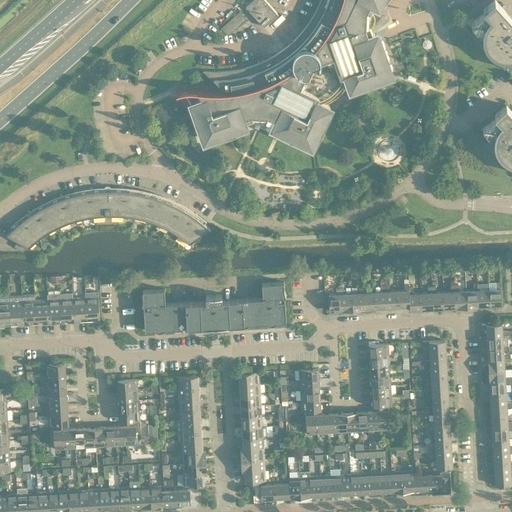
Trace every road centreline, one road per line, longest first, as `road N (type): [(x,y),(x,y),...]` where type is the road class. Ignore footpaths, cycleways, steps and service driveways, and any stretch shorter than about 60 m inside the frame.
road 1 (residential): [(354,325),(460,320),(482,511)]
road 2 (residential): [(164,175),(242,216),(298,225),(345,218),(411,182)]
road 3 (residential): [(98,340),(123,358),(307,347),(333,330)]
road 4 (trunk): [(0,121),(132,0)]
road 5 (residential): [(2,211),(29,189),(73,172),(164,175)]
road 6 (residential): [(98,340),(104,415),(85,416),(80,341)]
road 7 (residential): [(333,330),(337,402),(357,401),(354,325)]
road 8 (residential): [(189,49),(156,64),(136,104),(164,175)]
road 9 (residential): [(297,0),(257,40),(189,49)]
road 10 (residential): [(444,121),(449,77),(428,0)]
